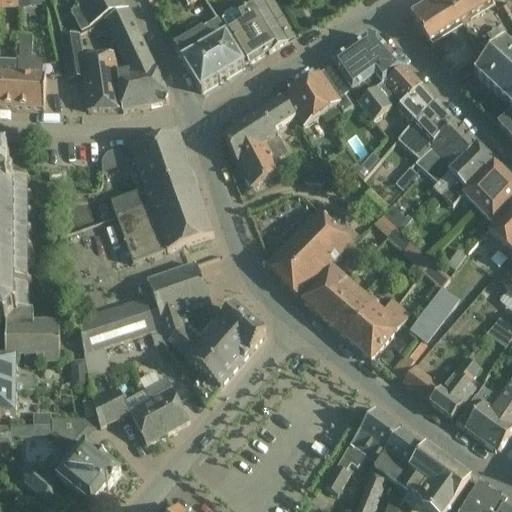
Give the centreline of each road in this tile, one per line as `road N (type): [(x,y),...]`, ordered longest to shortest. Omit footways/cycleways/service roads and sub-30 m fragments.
road 1 (unclassified): [(502,484),(298,328)]
road 2 (unclassified): [(138,511),(298,328)]
road 3 (unclassified): [(298,328),(247,271),(198,127)]
road 4 (residential): [(369,9),(511,164)]
road 5 (residential): [(198,127),(369,9)]
road 6 (unclassified): [(0,130),(155,123),(189,111)]
road 7 (unclassified): [(189,111),(130,0)]
